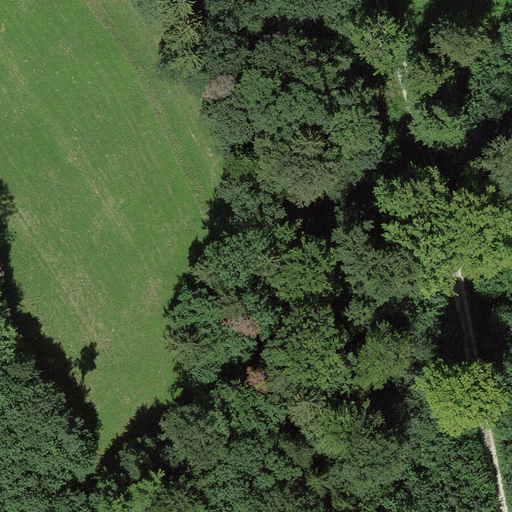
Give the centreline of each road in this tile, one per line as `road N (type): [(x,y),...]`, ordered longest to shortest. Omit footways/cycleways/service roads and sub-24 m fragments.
road 1 (track): [(374,0),(442,212),(501,511)]
road 2 (track): [(78,511),(442,212)]
